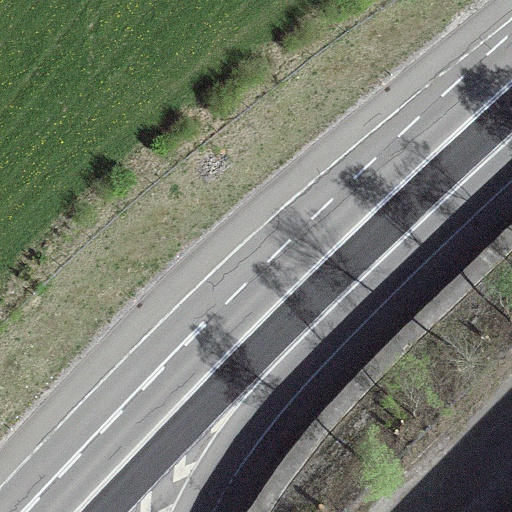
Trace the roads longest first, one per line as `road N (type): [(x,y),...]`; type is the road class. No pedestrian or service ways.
road 1 (trunk): [(194,511),(263,405),(500,163),(511,130)]
road 2 (trunk): [(284,297),(115,413),(18,511)]
road 3 (trunk): [(284,297),(511,82)]
road 4 (trunk): [(108,511),(214,399),(284,297)]
